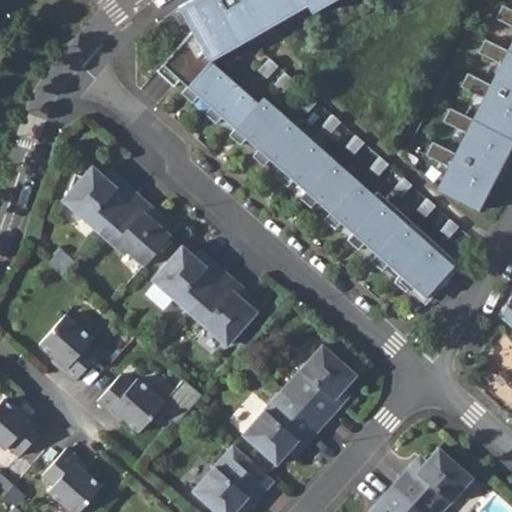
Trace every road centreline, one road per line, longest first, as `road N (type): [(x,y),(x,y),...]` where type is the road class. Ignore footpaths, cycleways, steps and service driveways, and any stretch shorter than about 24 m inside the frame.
road 1 (residential): [(73,57),(174,154),(183,178),(360,328),(427,374)]
road 2 (residential): [(309,511),(427,374)]
road 3 (residential): [(0,220),(44,92),(73,57)]
road 4 (residential): [(511,220),(427,374)]
road 5 (unknown): [(0,372),(101,461)]
